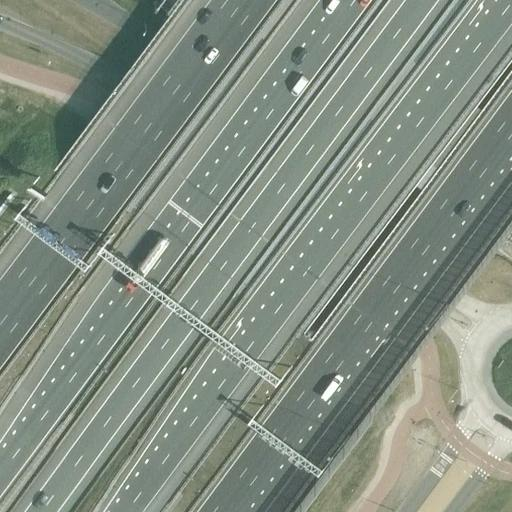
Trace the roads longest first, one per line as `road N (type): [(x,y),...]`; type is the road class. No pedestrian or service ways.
road 1 (motorway): [(125,511),(511,5)]
road 2 (motorway): [(42,511),(420,0)]
road 3 (motorway): [(351,0),(0,475)]
road 4 (tertiary): [(0,22),(74,53),(123,85),(425,305),(473,361)]
road 5 (tertiary): [(502,321),(403,261),(233,99),(91,0)]
road 6 (motorway): [(221,511),(511,126)]
road 7 (motorway): [(252,0),(0,336)]
road 8 (tertiary): [(483,410),(407,511)]
